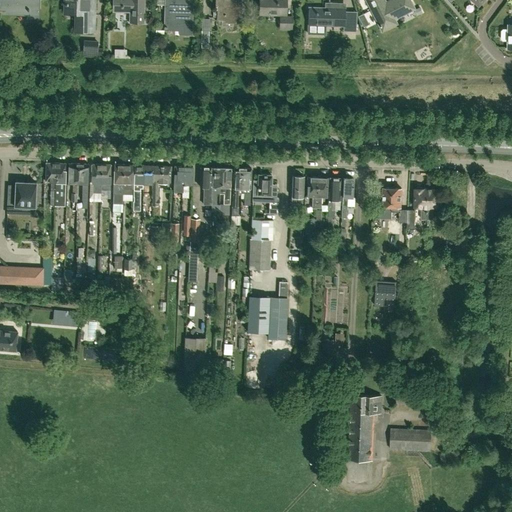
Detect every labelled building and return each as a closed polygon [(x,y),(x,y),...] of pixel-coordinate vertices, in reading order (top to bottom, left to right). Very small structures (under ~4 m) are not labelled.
[(38,19),(38,0),(0,0),(0,10),(6,10),(6,14),(26,14),(26,18),(38,19)] [(94,32),(94,0),(64,0),(65,14),(76,14),(76,32),(94,32)] [(144,23),(144,0),(113,0),(113,12),(130,12),(129,22),(144,23)] [(192,35),(192,0),(164,0),(164,28),(178,28),(178,35),(192,35)] [(241,21),(241,0),(215,0),(215,11),(217,11),(217,20),(241,21)] [(291,29),(291,18),(286,18),(286,0),(259,0),(259,15),(280,15),(279,29),(291,29)] [(394,19),(414,9),(409,0),(390,0),(385,3),(383,0),(366,0),(382,32),(396,24),(394,19)] [(344,26),(345,3),(329,3),(329,9),(309,8),(308,25),(344,26)] [(420,7),(414,9),(417,16),(423,13),(420,7)] [(509,41),(508,49),(511,48),(511,24),(509,25),(509,29),(503,29),(502,30),(501,39),(503,41),(509,41)] [(99,56),(99,49),(100,42),(84,41),(83,55),(99,56)] [(55,192),(55,163),(45,163),(45,182),(50,182),(50,205),(54,205),(54,192),(55,192)] [(65,163),(55,163),(55,192),(54,192),(54,205),(59,205),(59,197),(64,197),(64,182),(65,163)] [(76,211),(76,202),(76,183),(77,183),(77,175),(78,175),(78,164),(68,164),(67,183),(72,183),(72,194),(71,194),(71,204),(72,204),(72,211),(76,211)] [(88,164),(78,164),(78,175),(77,175),(77,183),(82,183),(82,201),(87,201),(88,184),(88,183),(88,164)] [(123,182),(123,165),(114,164),(114,182),(113,194),(113,204),(122,204),(123,194),(123,182)] [(101,165),(91,165),(91,182),(93,183),(93,192),(100,192),(100,190),(101,165)] [(110,190),(110,165),(101,165),(100,190),(110,190)] [(123,165),(123,182),(123,194),(132,195),(133,165),(123,165)] [(143,165),(134,165),(133,183),(134,183),(133,201),(134,201),(134,206),(135,208),(140,208),(140,188),(142,189),(143,184),(143,165)] [(143,165),(143,184),(149,184),(149,187),(152,187),(153,166),(143,165)] [(152,187),(152,190),(152,197),(152,206),(157,206),(157,184),(167,184),(167,187),(170,187),(171,166),(153,166),(152,187)] [(184,166),(174,166),(173,192),(182,192),(182,198),(184,166)] [(193,167),(184,166),(182,198),(188,198),(189,191),(188,191),(188,184),(192,184),(193,167)] [(210,187),(211,167),(201,167),(200,187),(205,187),(204,203),(211,203),(212,187),(210,187)] [(221,168),(213,167),(212,187),(211,203),(215,203),(216,194),(220,194),(221,168)] [(231,168),(221,168),(220,194),(224,194),(224,204),(229,204),(231,168)] [(242,168),(241,168),(233,168),(232,215),(236,216),(237,188),(240,188),(240,193),(241,193),(242,168)] [(251,168),(242,168),(241,193),(244,193),(244,205),(250,205),(251,168)] [(271,184),(272,175),(258,174),(258,180),(253,180),(252,200),(252,201),(253,201),(253,200),(262,201),(262,194),(270,195),(269,212),(268,212),(268,213),(277,214),(278,198),(276,197),(277,184),(271,184)] [(302,196),(303,176),(292,175),(291,207),(296,207),(296,196),(302,196)] [(317,176),(307,176),(306,195),(312,195),(312,207),(316,207),(317,176)] [(327,177),(317,176),(316,207),(320,208),(321,195),(326,196),(327,177)] [(340,197),(341,177),(329,177),(328,209),(327,224),(332,224),(332,217),(334,217),(334,209),(335,200),(333,200),(333,197),(340,197)] [(353,178),(343,177),(341,217),(346,217),(347,196),(352,196),(353,178)] [(34,206),(36,182),(15,181),(15,195),(8,195),(7,210),(15,210),(15,206),(34,206)] [(383,205),(373,205),(373,219),(379,219),(379,218),(391,218),(392,211),(401,211),(401,188),(383,187),(383,205)] [(428,218),(428,188),(415,188),(415,206),(422,206),(422,218),(428,218)] [(439,188),(428,188),(428,218),(433,218),(433,206),(439,206),(439,188)] [(197,281),(197,262),(198,242),(199,242),(200,220),(191,219),(189,261),(188,281),(197,281)] [(250,239),(249,269),(270,270),(270,239),(273,240),(274,220),(251,219),(250,239)] [(162,233),(170,233),(171,225),(171,223),(162,222),(162,233)] [(176,250),(177,241),(178,241),(179,224),(171,225),(170,233),(170,250),(176,250)] [(82,257),(83,257),(84,247),(77,247),(75,278),(81,278),(82,257)] [(0,282),(8,283),(9,267),(0,266),(0,282)] [(28,268),(28,284),(42,284),(45,284),(46,276),(42,275),(43,268),(28,268)] [(71,282),(72,270),(64,269),(63,282),(71,282)] [(224,276),(217,275),(216,290),(223,290),(224,276)] [(121,296),(121,280),(109,280),(109,296),(121,296)] [(395,306),(396,281),(376,280),(375,305),(395,306)] [(278,297),(270,296),(268,332),(268,338),(284,339),(287,281),(279,281),(278,297)] [(140,300),(136,299),(136,291),(133,291),(132,303),(134,303),(134,306),(140,306),(140,300)] [(247,331),(268,332),(270,296),(249,295),(247,331)] [(91,339),(100,340),(103,324),(94,323),(91,339)] [(0,329),(0,349),(16,351),(17,331),(0,329)] [(205,371),(205,358),(206,338),(185,338),(183,369),(184,370),(184,376),(204,378),(204,371),(205,371)] [(333,353),(334,340),(323,340),(323,353),(333,353)] [(223,359),(205,358),(205,371),(212,371),(212,375),(219,375),(219,371),(223,372),(223,359)] [(333,374),(334,364),(323,363),(322,374),(333,374)] [(345,377),(346,363),(335,363),(334,376),(345,377)] [(397,382),(396,403),(425,404),(426,382),(397,382)] [(348,458),(373,459),(375,413),(381,413),(381,396),(350,395),(348,458)] [(431,451),(431,430),(391,428),(390,449),(431,451)] [(464,450),(447,453),(440,454),(442,465),(465,460),(464,450)]
